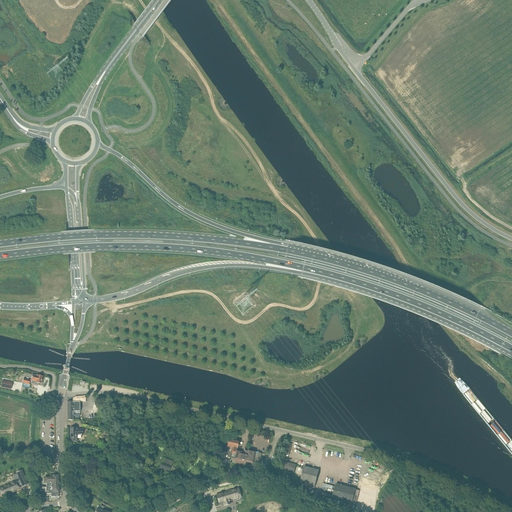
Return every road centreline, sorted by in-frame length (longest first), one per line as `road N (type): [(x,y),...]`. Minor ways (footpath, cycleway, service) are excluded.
road 1 (track): [(141,0),(165,37),(155,64),(171,101),(161,140),(170,168),(205,189),(290,209),(319,245),(321,265),(308,306),(274,305),(247,322),(201,291),(95,310)]
road 2 (unclassified): [(61,392),(118,394),(379,455),(510,511)]
road 3 (unclassified): [(511,238),(455,197),(309,0)]
road 4 (trunk): [(0,254),(176,247),(303,267)]
road 5 (track): [(397,246),(218,0)]
road 6 (trunk): [(287,250),(133,234),(0,243)]
road 7 (trunk): [(511,334),(413,287),(287,250)]
road 8 (track): [(298,215),(160,27)]
road 9 (trunk): [(303,267),(387,292),(511,349)]
road 10 (trunk): [(84,301),(191,269),(303,267)]
road 11 (trunk): [(287,250),(189,213),(97,144)]
road 12 (track): [(511,391),(463,347),(397,246)]
road 13 (track): [(284,490),(240,481),(157,511)]
